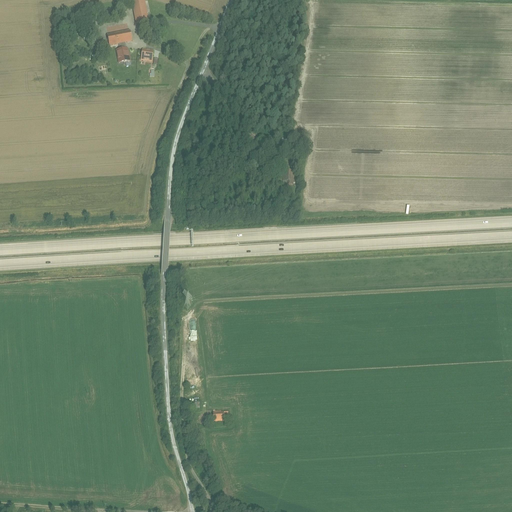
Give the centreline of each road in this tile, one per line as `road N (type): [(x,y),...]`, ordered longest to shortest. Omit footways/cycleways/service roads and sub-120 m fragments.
road 1 (residential): [(233,0),(175,144),(168,200),(171,429),(192,511)]
road 2 (motorway): [(511,220),(0,249)]
road 3 (motorway): [(0,265),(511,237)]
road 4 (track): [(211,511),(187,459),(181,388)]
